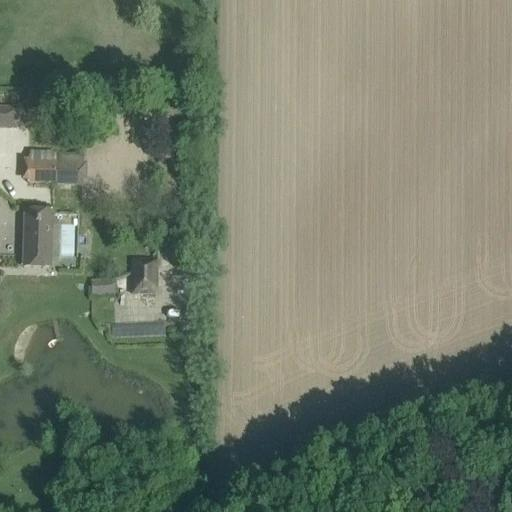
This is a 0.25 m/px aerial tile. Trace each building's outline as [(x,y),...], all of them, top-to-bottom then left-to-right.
[(0,126),(13,127),(14,109),(0,108),(0,126)] [(23,159),(21,182),(28,182),(28,184),(70,186),(70,183),(81,184),(82,157),(60,156),(60,152),(53,152),(53,151),(31,149),(31,154),(29,154),(29,160),(23,159)] [(23,211),(22,258),(52,259),(53,212),(23,211)] [(158,296),(157,260),(130,260),(130,296),(158,296)] [(90,283),(91,297),(107,296),(107,283),(90,283)]
